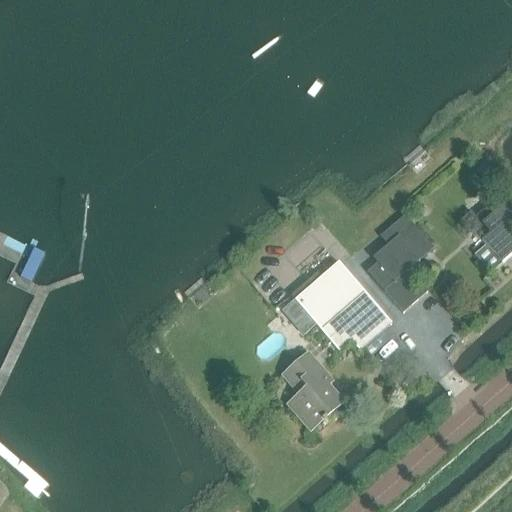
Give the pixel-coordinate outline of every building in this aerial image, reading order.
[(490,171),(486,166),(477,173),(482,178),(490,171)] [(511,217),(500,203),(470,228),(482,243),(502,264),(511,255),(511,236),(505,229),(511,223),(511,217)] [(434,250),(425,239),(413,225),(363,267),(375,281),(403,314),(428,293),(420,285),(430,276),(418,263),(434,250)] [(30,259),(21,279),(30,283),(40,264),(30,259)] [(392,325),(339,265),(296,303),(310,319),(319,330),(338,352),(352,340),(361,351),(392,325)] [(308,316),(296,303),(283,314),(304,338),(316,326),(310,319),(308,316)] [(284,375),(301,395),(289,404),(311,430),(338,407),(322,389),(330,382),(307,355),(284,375)]
